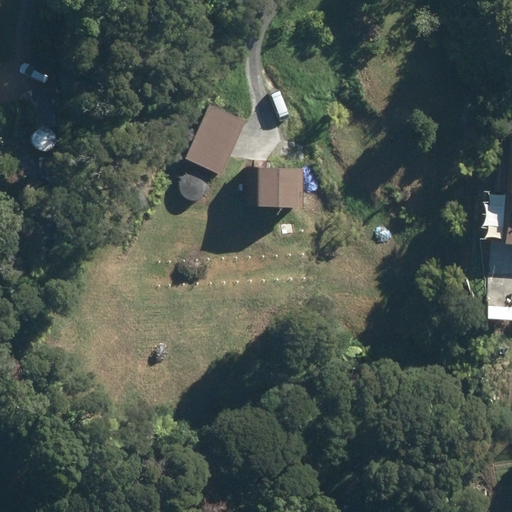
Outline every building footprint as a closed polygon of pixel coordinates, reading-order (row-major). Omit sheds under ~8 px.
[(48,84),(19,87),(22,128),(52,126),(48,84)] [(7,104),(0,104),(0,128),(3,128),(2,121),(8,120),(7,104)] [(210,177),(236,122),(200,105),(174,160),(210,177)] [(511,247),(511,132),(497,131),(481,244),(511,247)] [(296,170),(237,168),(235,208),(294,210),(296,170)]
